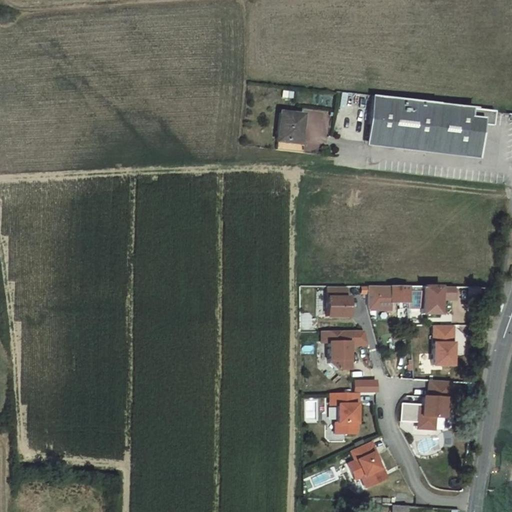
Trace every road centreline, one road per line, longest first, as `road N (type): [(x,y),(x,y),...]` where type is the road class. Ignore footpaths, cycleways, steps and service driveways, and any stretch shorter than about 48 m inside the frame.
road 1 (secondary): [(511,312),(472,501)]
road 2 (residential): [(385,387),(384,422),(420,495),(472,501)]
